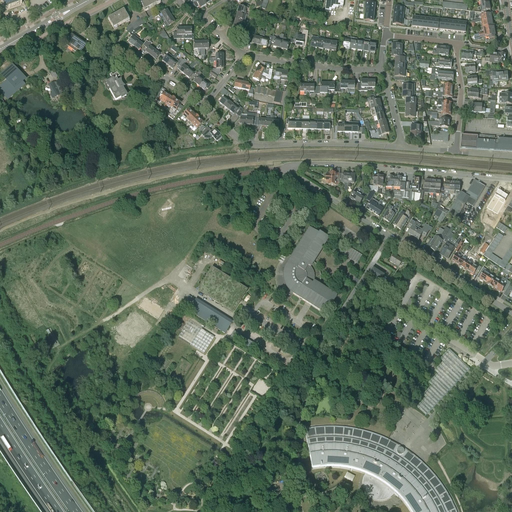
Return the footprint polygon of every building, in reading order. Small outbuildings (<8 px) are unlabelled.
[(22,4),(20,0),(1,0),(5,10),(22,4)] [(158,0),(141,0),(139,2),(144,11),(160,2),(158,0)] [(206,5),(203,0),(199,0),(194,4),(196,8),(199,6),(200,9),(206,5)] [(325,0),(324,12),(331,12),(331,10),(334,11),(335,9),(338,9),(338,7),(343,8),(343,0),(325,0)] [(239,6),(237,13),(244,15),(246,9),(248,9),(248,6),(243,5),(243,7),(239,6)] [(123,10),(116,15),(108,19),(113,29),(129,20),(123,10)] [(162,22),(171,16),(167,10),(160,14),(158,12),(148,19),(149,21),(158,16),(161,20),(158,22),(159,24),(162,22)] [(237,13),(235,20),(242,22),(245,23),(246,16),(244,15),(237,13)] [(481,22),(492,20),(491,14),(486,15),(486,14),(481,14),(482,19),(471,21),(472,24),(475,23),(481,22)] [(175,22),(171,16),(162,22),(166,28),(168,26),(175,22)] [(235,20),(233,27),(240,29),(242,22),(235,20)] [(133,31),(130,34),(130,35),(128,38),(130,40),(128,43),(133,47),(138,41),(139,39),(134,35),(136,33),(141,30),(139,27),(138,28),(136,29),(133,31)] [(240,29),(233,27),(231,34),(238,36),(240,29)] [(184,36),(184,28),(177,28),(177,33),(174,33),(174,39),(184,39),(184,36)] [(479,34),(474,35),(475,41),(480,40),(480,38),(485,37),(485,38),(489,37),(489,39),(495,38),(494,36),(495,36),(494,32),(479,34)] [(295,33),(293,40),(296,40),(295,46),(302,47),(303,46),(306,47),(307,38),(304,37),(303,37),(304,34),(299,34),(295,33)] [(86,46),(79,41),(71,35),(65,44),(76,53),(78,50),(81,53),(86,46)] [(282,42),(283,38),(284,36),(281,35),(279,39),(272,37),(271,43),(274,44),(273,47),(280,49),(282,42)] [(259,46),(261,39),(254,37),(252,44),(259,46)] [(316,49),(318,38),(311,37),(311,39),(310,48),(316,49)] [(282,42),(280,49),(287,51),(289,44),(285,43),(286,39),(283,38),(282,42)] [(324,39),(318,38),(316,49),(323,50),(324,41),(324,39)] [(349,50),(350,38),(347,38),(346,38),(346,40),(343,40),(342,49),(349,50)] [(357,39),(350,38),(349,50),(355,51),(356,42),(357,42),(357,39)] [(261,39),(259,46),(266,48),(268,41),(261,39)] [(363,40),(363,43),(361,52),(368,53),(369,44),(370,41),(363,40)] [(138,41),(133,47),(138,51),(143,45),(138,41)] [(337,43),(330,42),(329,51),(336,52),(337,43)] [(149,46),(147,49),(145,52),(150,56),(155,51),(149,46)] [(155,51),(150,56),(155,60),(160,55),(157,53),(155,51)] [(492,63),(505,65),(506,55),(491,53),(490,59),(483,59),(481,66),(491,67),(492,63)] [(166,56),(162,61),(167,65),(171,60),(173,58),(168,54),(166,56)] [(171,60),(167,65),(172,70),(176,64),(179,66),(182,62),(180,60),(178,62),(175,59),(178,56),(176,54),(173,58),(171,60)] [(184,60),(182,62),(179,66),(177,68),(179,70),(179,71),(184,75),(188,69),(183,65),(186,62),(184,60)] [(194,62),(188,69),(184,75),(189,79),(193,73),(190,71),(195,66),(194,65),(196,64),(194,62)] [(223,62),(216,62),(216,69),(213,69),(212,69),(211,70),(212,71),(218,75),(220,72),(220,69),(223,69),(223,62)] [(8,81),(0,88),(0,89),(8,98),(23,85),(21,83),(24,80),(14,69),(12,67),(6,72),(3,75),(5,78),(8,81)] [(258,67),(255,73),(266,78),(268,79),(271,80),(272,70),(269,70),(268,76),(263,73),(264,70),(258,67)] [(432,75),(454,77),(454,73),(439,71),(439,70),(432,69),(432,75)] [(198,73),(196,75),(194,78),(196,80),(194,83),(199,87),(204,80),(199,76),(201,73),(199,71),(198,73)] [(281,71),(280,78),(280,80),(288,81),(289,76),(287,76),(288,72),(281,71)] [(405,71),(395,71),(395,77),(398,78),(397,81),(404,82),(405,78),(407,78),(407,71),(405,71)] [(126,96),(122,88),(124,87),(122,86),(121,84),(121,83),(120,81),(118,82),(116,78),(118,77),(119,76),(117,73),(115,74),(112,76),(111,74),(109,75),(112,80),(106,83),(110,90),(108,91),(111,97),(113,96),(116,100),(117,100),(117,101),(121,99),(120,98),(121,97),(122,98),(126,96)] [(255,73),(252,79),(259,82),(260,78),(265,80),(262,85),(265,86),(268,79),(266,78),(255,73)] [(489,77),(489,78),(488,85),(488,87),(491,87),(494,86),(493,84),(508,83),(507,76),(489,77)] [(204,80),(199,87),(204,91),(206,88),(207,90),(211,85),(204,80)] [(358,84),(357,91),(360,91),(360,88),(365,88),(364,91),(367,91),(368,80),(361,80),(360,84),(358,84)] [(54,82),(49,85),(53,93),(50,94),(52,98),(60,95),(60,94),(63,93),(57,82),(55,83),(54,82)] [(337,86),(337,93),(340,93),(340,89),(347,89),(347,82),(340,82),(340,86),(337,86)] [(347,82),(347,91),(347,94),(355,94),(355,91),(357,91),(358,84),(355,84),(355,82),(347,82)] [(403,85),(403,92),(415,92),(415,84),(413,84),(413,82),(410,82),(410,85),(403,85)] [(242,83),(240,89),(249,91),(248,94),(253,95),(253,90),(254,89),(250,88),(250,86),(248,86),(248,84),(242,83)] [(320,87),(317,87),(317,94),(320,94),(327,94),(327,84),(320,83),(320,87)] [(334,84),(327,84),(327,94),(330,94),(330,91),(334,91),(334,93),(337,93),(337,86),(334,86),(334,84)] [(314,85),(307,85),(307,92),(314,93),(314,94),(317,94),(317,87),(314,87),(314,85)] [(165,104),(169,97),(163,93),(162,95),(159,93),(155,100),(158,102),(159,101),(165,104)] [(505,99),(505,94),(500,94),(497,94),(497,97),(499,98),(499,104),(504,104),(504,99),(505,99)] [(169,97),(165,104),(163,107),(166,108),(167,106),(170,108),(175,100),(174,100),(175,99),(173,97),(172,99),(169,97)] [(224,107),(228,102),(223,97),(219,103),(224,107)] [(374,98),(369,99),(366,100),(367,103),(370,102),(371,109),(374,109),(381,107),(379,100),(375,101),(374,98)] [(175,100),(170,108),(176,111),(180,104),(175,100)] [(233,106),(228,102),(224,107),(229,111),(233,106)] [(236,108),(233,106),(229,111),(234,115),(238,111),(236,115),(239,117),(242,114),(242,110),(238,106),(236,108)] [(383,113),(381,107),(374,109),(376,115),(383,113)] [(187,120),(193,114),(188,110),(182,116),(187,120)] [(256,114),(247,113),(246,125),(252,126),(253,119),(255,118),(256,118),(256,114)] [(384,120),(383,113),(376,115),(377,122),(385,120),(384,120)] [(159,122),(162,125),(167,118),(162,114),(160,117),(161,119),(159,122)] [(195,116),(193,114),(187,120),(192,125),(198,119),(198,118),(196,115),(195,116)] [(203,123),(198,119),(192,125),(197,130),(203,123)] [(295,130),(295,122),(295,120),(287,120),(286,121),(286,124),(287,124),(288,124),(287,129),(295,130)] [(377,122),(374,123),(375,125),(376,125),(379,124),(379,125),(380,129),(387,127),(385,120),(377,122)] [(323,121),(323,123),(323,130),(330,131),(330,127),(333,127),(333,121),(323,121)] [(411,132),(421,133),(421,126),(418,126),(418,122),(412,122),(412,126),(411,126),(411,132)] [(351,123),(351,133),(358,133),(361,133),(361,128),(358,128),(358,126),(358,123),(354,123),(351,123)] [(212,137),(215,140),(216,141),(218,141),(222,138),(220,136),(220,135),(217,132),(216,132),(214,130),(212,132),(210,133),(210,132),(211,131),(208,127),(201,134),(204,138),(205,137),(212,137)] [(380,129),(377,130),(379,136),(389,134),(387,127),(380,129)] [(511,152),(511,140),(495,139),(495,137),(485,136),(484,137),(462,136),(461,148),(511,152)] [(394,188),(395,178),(393,178),(393,177),(389,177),(388,184),(386,184),(386,187),(394,188)] [(395,178),(394,188),(399,188),(399,192),(394,191),(393,197),(395,198),(399,199),(402,200),(403,178),(402,178),(397,178),(395,178)] [(406,179),(403,178),(402,200),(407,202),(412,203),(418,205),(420,199),(421,194),(420,194),(417,194),(412,193),(412,190),(409,190),(409,183),(406,183),(406,179)] [(420,180),(413,179),(412,190),(412,193),(417,194),(420,194),(421,191),(419,191),(419,190),(421,190),(422,180),(420,180)] [(461,193),(455,202),(449,212),(448,214),(456,220),(458,217),(459,217),(457,220),(459,221),(465,211),(463,209),(460,215),(459,215),(466,203),(473,207),(485,187),(474,180),(465,195),(461,192),(461,193)] [(355,202),(362,190),(359,188),(357,193),(354,191),(350,198),(355,202)] [(362,190),(355,202),(360,205),(364,198),(362,196),(365,192),(362,190)] [(507,207),(503,205),(505,201),(508,196),(498,190),(486,208),(497,214),(489,227),(494,229),(507,207)] [(369,202),(375,194),(371,192),(366,200),(369,202)] [(373,213),(379,203),(377,202),(376,202),(373,200),(371,202),(367,209),(373,213)] [(381,204),(379,203),(373,213),(379,217),(383,209),(385,207),(381,205),(381,204)] [(386,221),(395,206),(394,205),(392,208),(390,207),(382,219),(386,221)] [(395,206),(386,221),(389,223),(397,211),(395,210),(397,207),(395,206)] [(442,212),(437,210),(434,215),(439,219),(443,213),(442,212)] [(407,211),(405,215),(396,228),(401,230),(408,220),(406,218),(409,213),(407,211)] [(396,228),(405,215),(401,212),(393,225),(396,228)] [(443,213),(439,219),(437,221),(441,223),(447,215),(445,214),(443,213)] [(413,237),(419,228),(415,226),(417,223),(412,220),(408,227),(409,226),(412,228),(408,234),(413,237)] [(507,228),(499,223),(496,228),(504,233),(507,228)] [(419,228),(413,237),(418,241),(422,234),(425,236),(425,237),(429,231),(431,232),(433,229),(426,224),(424,227),(424,228),(422,230),(419,228)] [(444,231),(432,250),(436,252),(444,238),(445,239),(446,238),(448,239),(451,234),(452,232),(452,231),(450,230),(446,228),(444,231)] [(315,264),(315,263),(313,262),(328,238),(316,231),(315,233),(310,229),(286,266),(287,267),(287,268),(286,269),(286,270),(285,271),(285,273),(285,274),(285,275),(285,276),(285,277),(285,279),(285,280),(285,281),(285,282),(286,284),(286,285),(287,286),(287,287),(288,288),(289,289),(290,290),(290,291),(291,292),(292,292),(293,293),(293,294),(324,314),(328,308),(329,309),(336,297),(319,286),(319,284),(320,282),(320,281),(320,280),(320,279),(320,278),(320,277),(320,276),(320,275),(320,274),(320,273),(319,271),(319,270),(318,269),(318,268),(317,267),(317,266),(316,265),(315,264)] [(432,250),(444,231),(440,229),(435,236),(433,240),(431,239),(426,246),(428,247),(432,250)] [(451,234),(448,239),(450,240),(448,244),(447,244),(440,255),(444,257),(455,240),(452,239),(454,235),(451,234)] [(455,240),(444,257),(448,260),(455,248),(456,250),(460,244),(463,239),(460,236),(457,241),(455,240)] [(464,245),(461,243),(455,251),(458,253),(464,245)] [(357,263),(362,255),(345,245),(340,253),(357,263)] [(493,252),(488,248),(483,256),(489,259),(492,254),(493,252)] [(457,265),(462,257),(463,255),(461,254),(459,256),(456,254),(452,261),(452,262),(452,263),(454,264),(455,263),(457,265)] [(389,261),(398,267),(402,260),(393,255),(389,261)] [(467,261),(462,257),(457,265),(459,266),(459,267),(462,269),(467,261)] [(503,258),(502,261),(498,266),(503,269),(504,269),(508,262),(503,258)] [(470,263),(467,261),(462,269),(464,271),(466,270),(468,272),(474,262),(472,261),(470,263)] [(474,262),(468,272),(470,273),(470,274),(472,275),(473,275),(475,273),(477,274),(481,268),(479,266),(478,268),(475,266),(476,264),(475,263),(474,262)] [(373,268),(368,276),(379,283),(384,275),(373,268)] [(490,275),(492,272),(490,271),(489,272),(486,270),(486,269),(483,268),(480,274),(482,275),(479,279),(485,283),(490,275)] [(233,283),(211,270),(198,290),(232,312),(239,302),(240,303),(241,300),(240,300),(245,291),(241,289),(241,288),(240,287),(240,286),(239,286),(239,285),(238,285),(238,284),(237,284),(236,284),(235,283),(234,283),(233,283)] [(495,278),(490,275),(485,283),(487,284),(487,285),(490,287),(495,278)] [(501,282),(495,278),(490,287),(492,288),(493,288),(496,289),(501,282)] [(505,285),(501,282),(496,289),(501,293),(504,289),(506,290),(507,289),(509,286),(510,285),(511,284),(507,282),(505,285)] [(227,318),(196,299),(188,311),(219,330),(225,334),(232,322),(227,318)] [(200,330),(194,339),(207,348),(213,339),(200,330)] [(252,342),(233,331),(230,336),(250,347),(252,342)] [(326,426),(304,428),(312,468),(323,467),(324,467),(344,467),(362,472),(366,473),(364,477),(364,478),(363,480),(363,483),(363,486),(364,489),(364,491),(365,492),(367,494),(368,496),(371,498),(373,499),(376,500),(379,501),(381,501),(383,500),(385,500),(387,499),(388,498),(390,497),(392,495),(395,492),(399,496),(404,501),(411,511),(456,511),(454,505),(442,484),(426,465),(419,459),(416,456),(407,450),(404,453),(404,451),(403,449),(401,448),(399,448),(397,449),(399,445),(388,439),(368,431),(347,427),(326,426)] [(345,472),(343,477),(351,481),(354,475),(345,472)]
